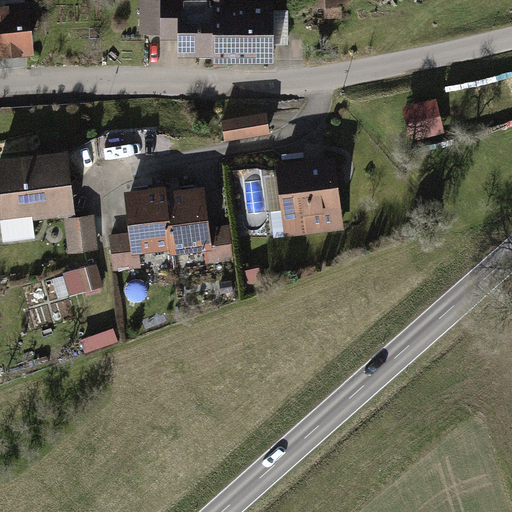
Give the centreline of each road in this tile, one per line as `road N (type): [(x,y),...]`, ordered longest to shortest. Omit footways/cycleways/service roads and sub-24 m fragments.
road 1 (tertiary): [(0,89),(302,81),(511,38)]
road 2 (secondary): [(222,511),(511,256)]
